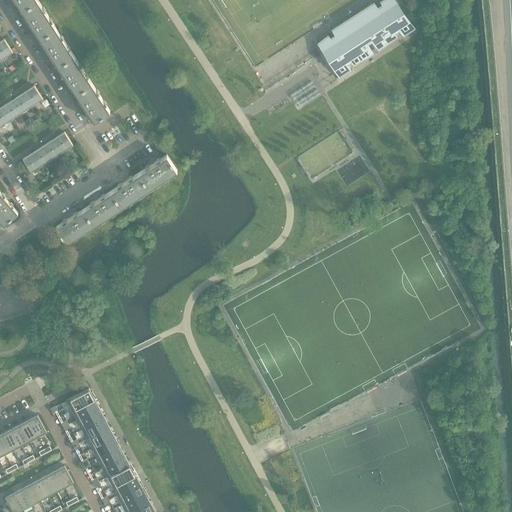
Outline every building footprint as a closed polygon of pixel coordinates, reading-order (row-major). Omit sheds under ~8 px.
[(15,0),(22,10),(38,0),(15,0)] [(57,28),(38,0),(22,10),(41,38),(57,28)] [(317,40),(331,63),(341,78),(340,78),(340,79),(351,71),(347,64),(351,61),(354,64),(373,52),(368,44),(373,41),(378,49),(397,36),(395,33),(399,30),(404,37),(416,30),(416,29),(415,30),(395,0),(379,0),(383,6),(379,9),(374,2),(373,0),(331,27),(332,30),(336,37),(332,39),(327,33),(317,40)] [(59,66),(74,56),(57,28),(41,38),(59,66)] [(5,40),(0,42),(0,55),(2,59),(10,54),(12,56),(14,54),(5,40)] [(77,94),(92,83),(74,56),(59,66),(77,94)] [(110,111),(92,83),(77,94),(95,121),(110,111)] [(35,86),(24,93),(32,105),(40,101),(42,103),(44,101),(35,86)] [(32,105),(24,93),(14,99),(22,112),(29,107),(31,109),(34,107),(32,105)] [(14,99),(4,106),(12,119),(19,114),(21,116),(23,114),(22,112),(14,99)] [(13,121),(12,119),(4,106),(0,108),(0,122),(2,125),(9,121),(11,123),(13,121)] [(65,132),(54,139),(62,152),(70,147),(72,149),(74,147),(65,132)] [(62,152),(54,139),(44,145),(52,158),(59,154),(61,156),(64,154),(62,152)] [(53,160),(52,158),(44,145),(34,152),(42,165),(49,160),(51,162),(53,160)] [(43,167),(42,165),(34,152),(23,159),(32,171),(39,167),(41,169),(43,167)] [(167,155),(140,173),(150,189),(177,171),(167,155)] [(112,191),(122,207),(150,189),(140,173),(112,191)] [(18,212),(0,190),(0,220),(4,225),(18,212)] [(94,225),(122,207),(112,191),(84,209),(94,225)] [(67,243),(94,225),(84,209),(57,227),(67,243)] [(29,244),(27,246),(22,249),(28,257),(35,252),(29,244)] [(92,393),(89,388),(67,400),(72,410),(94,398),(94,397),(95,396),(93,392),(92,393)] [(100,408),(94,398),(72,410),(77,420),(100,408)] [(105,417),(100,408),(77,420),(82,429),(105,417)] [(46,431),(37,414),(29,419),(38,436),(46,431)] [(110,427),(105,417),(82,429),(87,439),(110,427)] [(38,436),(29,419),(20,423),(29,441),(38,436)] [(29,441),(20,423),(12,428),(21,445),(29,441)] [(115,436),(110,427),(87,439),(92,448),(115,436)] [(21,445),(12,428),(4,432),(13,449),(21,445)] [(13,449),(4,432),(0,434),(0,445),(4,454),(13,449)] [(120,446),(115,436),(92,448),(97,458),(120,446)] [(125,455),(120,446),(97,458),(102,467),(125,455)] [(130,465),(125,455),(102,467),(107,477),(130,465)] [(64,465),(56,470),(65,487),(74,482),(64,465)] [(131,466),(130,465),(107,477),(113,486),(135,474),(133,470),(134,470),(132,466),(131,466)] [(56,470),(47,474),(56,491),(65,487),(56,470)] [(39,479),(48,496),(56,491),(47,474),(39,479)] [(140,483),(135,474),(113,486),(117,495),(140,483)] [(39,479),(31,483),(40,500),(48,496),(39,479)] [(40,500),(31,483),(22,488),(31,505),(40,500)] [(142,487),(140,483),(117,495),(122,504),(145,492),(144,491),(145,491),(143,487),(142,487)] [(22,488),(14,492),(23,509),(31,505),(22,488)] [(13,511),(17,511),(23,509),(14,492),(5,497),(13,511)] [(145,494),(145,492),(122,504),(126,511),(129,511),(150,501),(147,497),(149,497),(147,493),(145,494)] [(151,511),(154,510),(150,501),(129,511),(151,511)]
